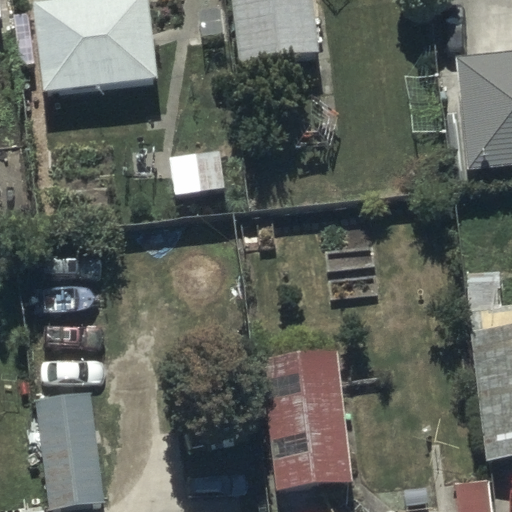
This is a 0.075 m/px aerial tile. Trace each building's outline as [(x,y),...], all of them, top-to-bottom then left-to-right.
[(143,0),(101,0),(30,8),(40,95),(152,83),(143,0)] [(307,0),(228,0),(236,68),(315,59),(307,0)] [(223,40),(219,4),(188,6),(191,43),(223,40)] [(511,56),(458,62),(470,177),(511,172),(511,56)] [(215,154),(166,160),(171,198),(219,191),(215,154)] [(511,308),(479,313),(481,333),(468,334),(484,465),(511,461),(511,308)] [(437,340),(400,345),(410,419),(447,414),(437,340)] [(353,492),(338,355),(260,364),(275,501),(353,492)] [(29,406),(41,511),(71,511),(102,508),(89,399),(29,406)] [(488,511),(485,483),(452,487),(455,511),(488,511)]
